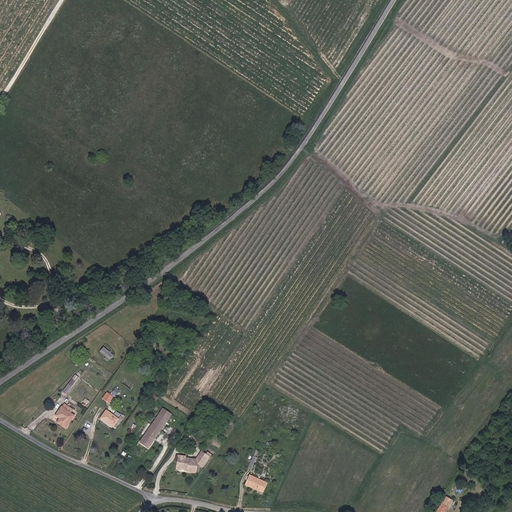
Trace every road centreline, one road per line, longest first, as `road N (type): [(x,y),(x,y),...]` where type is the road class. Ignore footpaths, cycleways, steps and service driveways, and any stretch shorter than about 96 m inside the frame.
road 1 (tertiary): [(0,383),(274,179),(392,0)]
road 2 (unclassified): [(0,419),(154,498)]
